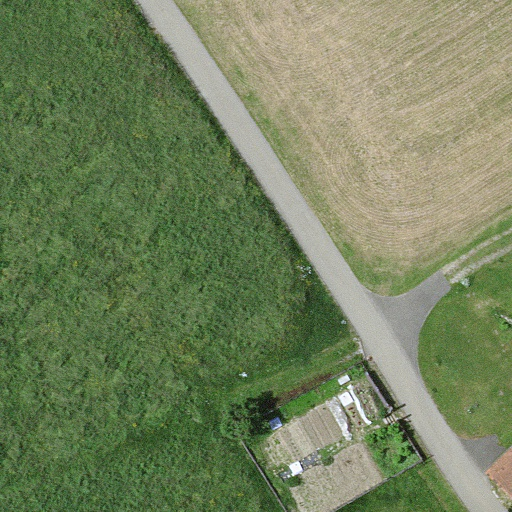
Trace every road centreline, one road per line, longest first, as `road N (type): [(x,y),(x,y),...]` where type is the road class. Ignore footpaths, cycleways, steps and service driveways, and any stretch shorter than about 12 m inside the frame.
road 1 (unclassified): [(493,511),(149,0)]
road 2 (track): [(511,240),(480,254),(377,336),(0,495)]
